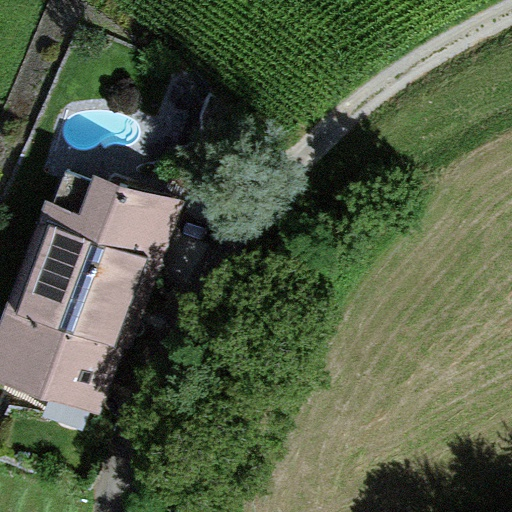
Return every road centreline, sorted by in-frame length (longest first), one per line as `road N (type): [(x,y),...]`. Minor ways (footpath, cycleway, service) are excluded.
road 1 (residential): [(103,511),(112,466),(195,271),(294,150)]
road 2 (track): [(511,6),(385,80),(294,150)]
